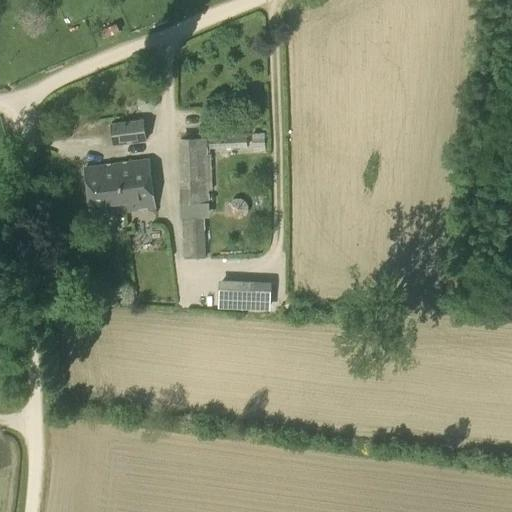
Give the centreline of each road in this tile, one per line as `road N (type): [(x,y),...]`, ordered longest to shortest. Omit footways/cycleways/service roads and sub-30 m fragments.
road 1 (track): [(19,100),(39,472),(30,511)]
road 2 (track): [(239,0),(19,100)]
